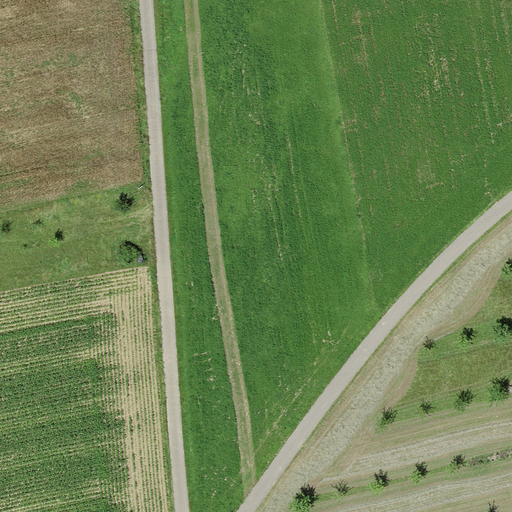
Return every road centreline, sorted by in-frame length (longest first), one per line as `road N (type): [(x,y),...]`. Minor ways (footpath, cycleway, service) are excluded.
road 1 (track): [(145,0),(181,511)]
road 2 (track): [(511,197),(414,290),(247,511)]
